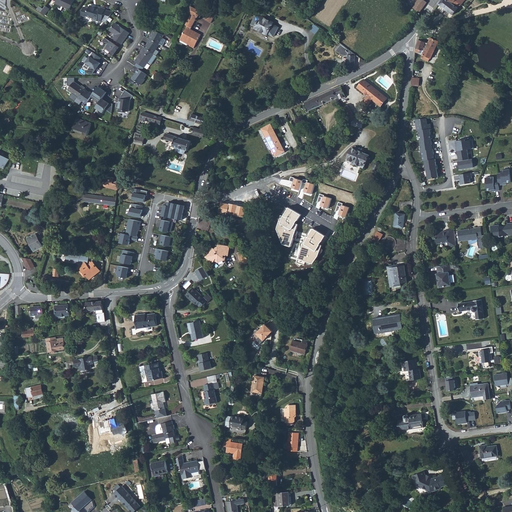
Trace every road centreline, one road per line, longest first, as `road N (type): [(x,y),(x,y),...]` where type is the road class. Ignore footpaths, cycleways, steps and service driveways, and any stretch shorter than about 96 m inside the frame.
road 1 (tertiary): [(398,162),(338,274),(314,353),(308,431),(325,511)]
road 2 (residential): [(511,428),(442,438),(413,251),(416,215)]
road 3 (tertiary): [(197,205),(213,150),(226,136),(360,71),(405,40)]
road 4 (residential): [(219,511),(169,307)]
road 5 (residential): [(328,226),(261,185),(197,205)]
road 6 (tertiary): [(405,40),(398,162)]
